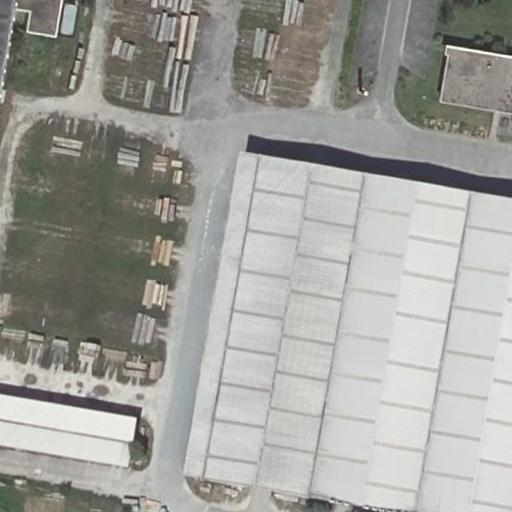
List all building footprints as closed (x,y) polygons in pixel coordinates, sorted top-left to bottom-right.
[(0,0),(0,55),(5,26),(9,0),(0,0)] [(29,0),(24,30),(54,35),(59,0),(29,0)] [(511,57),(448,46),(440,98),(511,110),(511,57)] [(511,511),(511,203),(244,157),(187,477),(389,511),(511,511)] [(0,395),(0,445),(131,469),(139,419),(0,395)]
